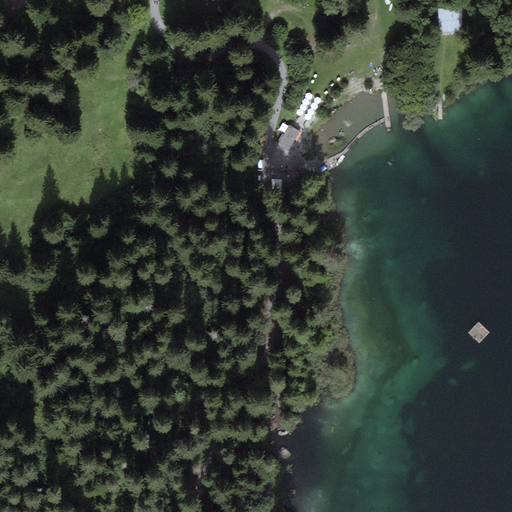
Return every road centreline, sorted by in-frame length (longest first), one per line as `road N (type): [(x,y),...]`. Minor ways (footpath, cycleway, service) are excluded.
road 1 (track): [(195,511),(284,340),(297,278),(278,185),(286,76),(276,50),(249,38),(210,57),(185,50),(157,21),(156,0)]
road 2 (track): [(285,114),(349,65),(373,35),(372,0)]
